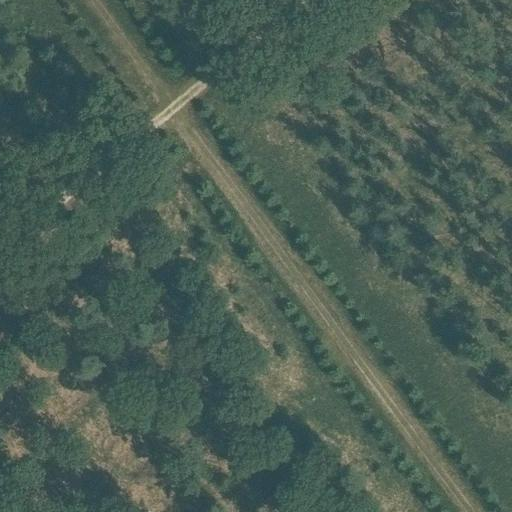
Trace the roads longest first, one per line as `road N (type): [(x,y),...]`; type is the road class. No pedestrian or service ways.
road 1 (unknown): [(96,0),(224,180),(485,511)]
road 2 (track): [(0,253),(305,0)]
